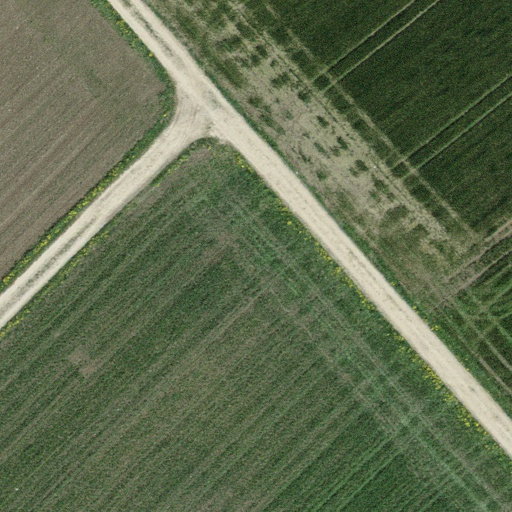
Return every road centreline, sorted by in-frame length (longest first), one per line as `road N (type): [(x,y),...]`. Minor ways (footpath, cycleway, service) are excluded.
road 1 (track): [(151,0),(511,398)]
road 2 (track): [(0,310),(226,83)]
